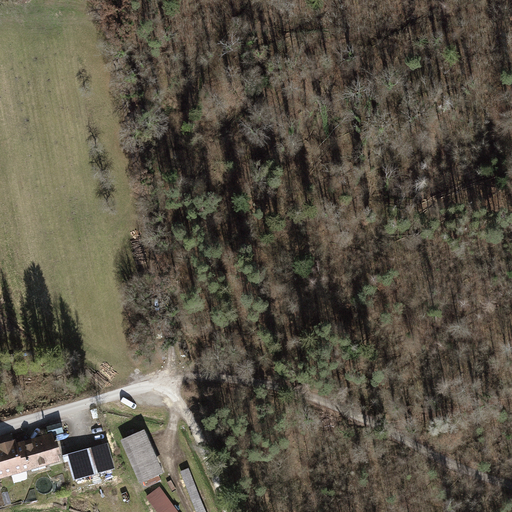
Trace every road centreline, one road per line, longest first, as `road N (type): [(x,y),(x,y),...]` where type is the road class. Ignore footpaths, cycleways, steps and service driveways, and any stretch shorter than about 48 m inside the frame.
road 1 (track): [(503,0),(322,46),(212,86),(174,106),(141,174)]
road 2 (track): [(103,0),(180,381)]
road 3 (track): [(169,382),(225,378),(318,404),(398,433),(465,471),(511,483)]
road 4 (residential): [(0,428),(169,382)]
